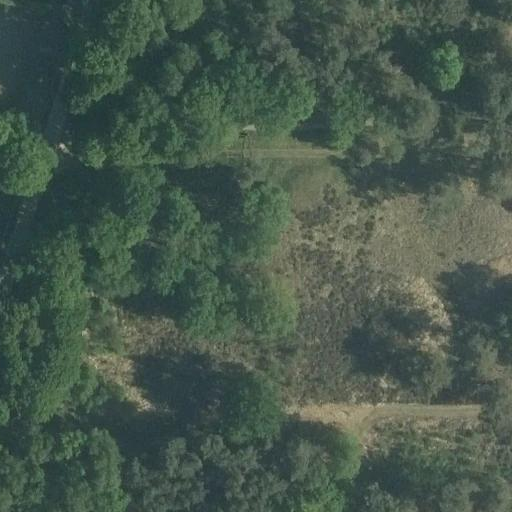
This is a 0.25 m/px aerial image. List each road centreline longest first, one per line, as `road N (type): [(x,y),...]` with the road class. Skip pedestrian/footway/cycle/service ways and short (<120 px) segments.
road 1 (track): [(45,166),(511,139)]
road 2 (track): [(51,152),(99,0)]
road 3 (track): [(0,302),(45,166)]
